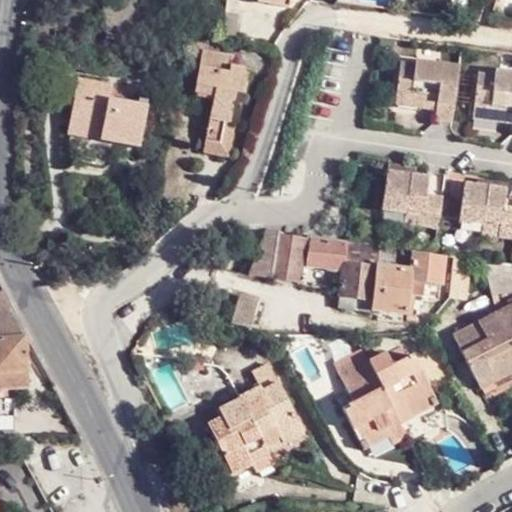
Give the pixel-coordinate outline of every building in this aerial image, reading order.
[(129,0),(122,1),(122,4),(124,40),(141,38),(135,0),(129,0)] [(269,0),(269,7),(289,11),(291,0),(269,0)] [(103,5),(105,15),(122,14),(122,4),(103,5)] [(122,14),(105,15),(107,38),(117,37),(118,41),(124,40),(122,14)] [(222,36),(188,33),(184,56),(200,59),(201,53),(223,57),(225,37),(222,36)] [(214,99),(211,110),(204,157),(226,160),(236,96),(246,98),(249,73),(231,70),(233,58),(223,57),(201,53),(200,59),(194,96),(214,99)] [(454,123),(462,69),(419,62),(418,66),(404,63),(399,96),(422,100),(433,96),(441,98),(439,111),(437,121),(454,123)] [(511,73),(500,71),(499,76),(483,73),(477,109),(502,113),(511,109),(511,73)] [(109,101),(112,87),(79,80),(67,135),(139,148),(147,107),(109,101)] [(192,107),(211,110),(214,99),(194,96),(192,107)] [(422,100),(399,96),(398,105),(439,111),(441,98),(433,96),(422,100)] [(511,109),(502,113),(477,109),(476,118),(511,123),(511,109)] [(428,180),(386,174),(381,213),(406,216),(406,212),(423,215),(421,227),(438,229),(442,199),(426,197),(428,180)] [(507,191),(465,184),(459,222),(484,226),(485,222),(501,225),(499,238),(511,239),(511,209),(505,208),(507,191)] [(423,215),(406,212),(406,216),(404,225),(421,227),(423,215)] [(501,225),(485,223),(483,235),(499,238),(501,225)] [(278,235),(278,231),(267,230),(250,276),(271,279),(278,235)] [(305,264),(344,269),(346,245),(278,235),(271,279),(301,282),(305,264)] [(346,245),(344,269),(338,306),(408,316),(413,285),(440,289),(443,259),(346,245)] [(493,298),(511,293),(511,271),(487,279),(493,298)] [(251,325),(261,302),(242,294),(233,317),(251,325)] [(0,297),(0,322),(16,322),(4,298),(0,297)] [(511,308),(498,316),(511,342),(511,308)] [(511,342),(498,316),(454,340),(480,386),(493,380),(497,387),(511,378),(511,342)] [(16,322),(0,322),(0,339),(25,340),(16,322)] [(27,373),(25,340),(0,339),(0,373),(26,373),(27,373)] [(410,408),(435,396),(415,356),(393,366),(386,353),(370,361),(366,352),(334,368),(347,392),(359,385),(366,398),(343,409),(360,443),(387,430),(391,438),(393,441),(408,434),(402,423),(414,417),(410,408)] [(224,417),(208,425),(231,476),(271,458),(268,452),(305,434),(270,362),(251,372),(260,392),(242,401),(240,399),(221,408),(224,417)] [(26,373),(0,373),(0,382),(26,382),(26,373)] [(493,380),(480,386),(484,394),(497,387),(493,380)] [(0,394),(0,432),(13,432),(12,402),(0,401),(0,394)] [(414,417),(402,423),(408,434),(446,418),(435,396),(410,408),(414,417)] [(387,430),(360,443),(367,454),(393,441),(391,438),(387,430)]
